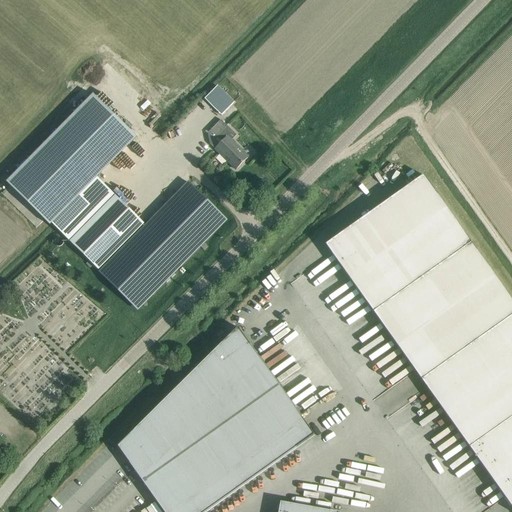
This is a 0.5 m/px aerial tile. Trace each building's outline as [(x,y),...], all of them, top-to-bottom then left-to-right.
[(12,176),(8,181),(47,219),(52,224),(70,241),(115,196),(97,178),(137,137),(93,95),(18,171),(14,168),(9,173),(12,176)] [(203,127),(207,130),(214,120),(209,117),(203,127)] [(236,135),(226,126),(221,120),(211,129),(217,135),(223,141),(215,149),(235,170),(248,157),(231,140),(236,135)] [(254,142),(249,144),(254,152),(258,149),(254,142)] [(383,204),(325,245),(511,507),(511,299),(436,192),(424,175),(383,204)] [(138,308),(203,242),(226,219),(189,183),(166,206),(101,272),(138,308)] [(99,270),(144,224),(115,196),(70,241),(99,270)] [(254,312),(248,307),(242,313),(249,319),(254,312)] [(238,328),(118,447),(164,511),(205,511),(314,435),(238,328)] [(398,409),(408,402),(404,396),(394,404),(398,409)] [(326,463),(340,457),(338,453),(324,459),(326,463)] [(278,511),(332,511),(280,503),(278,511)]
